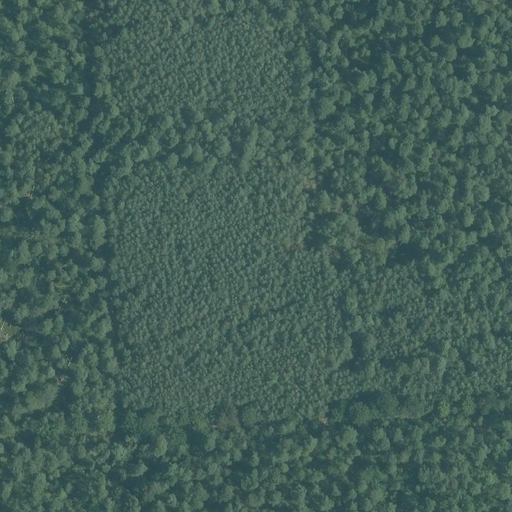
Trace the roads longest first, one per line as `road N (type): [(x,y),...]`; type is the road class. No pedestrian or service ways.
road 1 (track): [(143,511),(94,38),(93,4),(120,0)]
road 2 (track): [(0,444),(511,420)]
